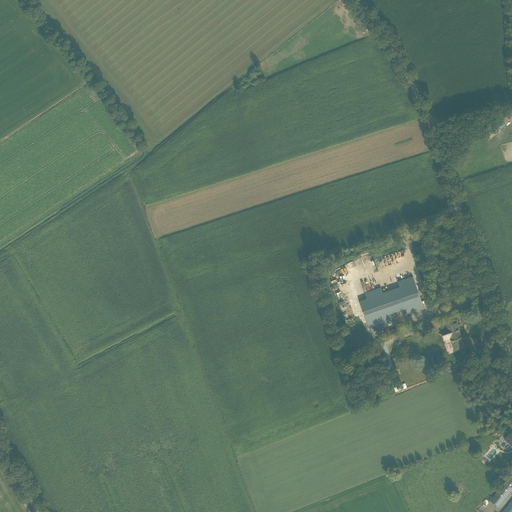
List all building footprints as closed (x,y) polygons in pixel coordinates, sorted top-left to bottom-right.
[(361,301),(360,302),(369,328),(372,327),(383,323),(392,320),(390,314),(405,309),(407,315),(424,309),(412,277),(408,278),(399,282),(400,286),(383,292),(381,287),(366,293),(368,299),(361,301)] [(447,327),(448,330),(441,332),(444,339),(451,337),(454,346),(455,350),(464,347),(456,323),(447,327)] [(500,474),(496,478),(501,482),(505,478),(500,474)] [(503,501),(502,501),(511,489),(511,475),(495,495),(494,495),(489,501),(498,508),(503,501)] [(511,511),(511,500),(503,511),(502,511),(511,511)]
